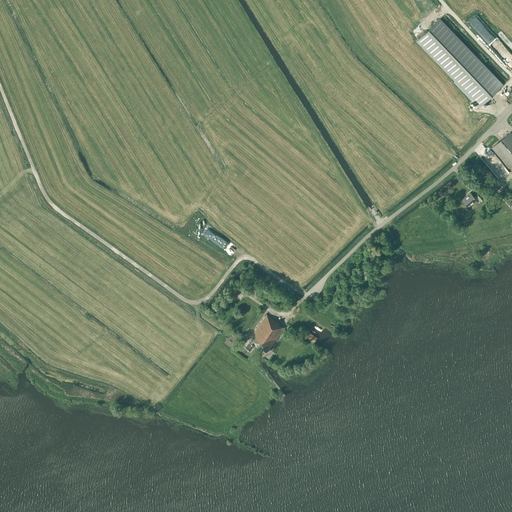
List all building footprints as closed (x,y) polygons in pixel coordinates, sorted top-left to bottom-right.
[(415,0),(428,13),(435,6),(428,0),(415,0)] [(502,85),(439,19),(417,41),(480,106),(502,85)] [(511,133),(511,132),(491,148),(508,168),(511,165),(511,133)] [(479,158),(488,168),(497,159),(488,150),(479,158)] [(500,171),(495,175),(500,181),(504,178),(500,171)] [(476,200),(470,192),(461,200),(467,208),(476,200)] [(485,198),(479,192),(475,195),(481,201),(485,198)] [(238,285),(232,293),(240,299),(246,291),(238,285)] [(255,344),(267,352),(284,328),(280,325),(280,324),(275,321),(276,318),(272,315),(271,317),(266,314),(251,336),(252,337),(245,347),(250,350),(255,344)]
